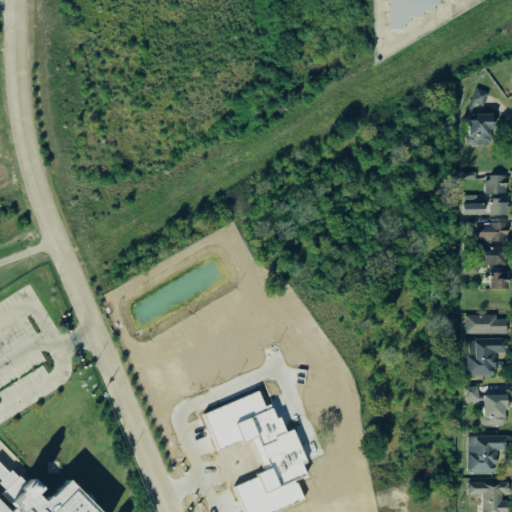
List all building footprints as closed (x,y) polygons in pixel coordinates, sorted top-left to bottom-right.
[(385,0),(386,30),(402,30),(402,24),(408,24),(408,18),(419,18),(419,11),(431,11),(431,5),(437,5),(437,0),(450,0),(450,2),(454,1),(455,0),(385,0)] [(474,88),(486,93),(480,107),(472,104),(467,115),(489,115),(490,130),(485,130),(485,134),(487,134),(487,144),(485,144),(485,145),(463,145),(463,113),(474,88)] [(484,193),(484,174),(504,173),(504,193),(484,193)] [(485,212),(485,196),(494,196),(494,199),(504,199),(504,212),(485,212)] [(479,212),(479,200),(455,200),(455,212),(479,212)] [(486,224),(486,219),(501,219),(501,228),(503,228),(503,235),(501,235),(500,242),(466,242),(466,226),(473,226),(473,224),(486,224)] [(479,260),(477,261),(477,266),(500,266),(500,261),(506,261),(506,249),(489,249),(489,253),(479,253),(479,260)] [(474,256),(473,276),(456,276),(457,256),(474,256)] [(485,271),(485,287),(502,286),(501,278),(504,278),(504,271),(485,271)] [(463,315),(463,334),(500,334),(500,320),(494,320),(494,315),(463,315)] [(467,357),(465,357),(465,375),(488,375),(488,370),(490,370),(490,353),(501,353),(500,338),(467,339),(467,357)] [(462,388),(463,403),(477,402),(477,387),(462,388)] [(480,399),(480,427),(497,427),(498,425),(501,425),(501,415),(498,415),(498,411),(504,411),(505,399),(480,399)] [(467,434),(467,454),(465,454),(465,472),(491,472),(492,462),(496,462),(496,450),(508,450),(508,434),(467,434)] [(7,511),(11,507),(6,503),(29,479),(38,488),(35,491),(43,499),(62,481),(80,499),(84,496),(86,495),(88,496),(90,497),(91,499),(91,501),(90,503),(87,506),(93,511),(10,511),(9,511),(7,511)] [(465,481),(464,494),(481,494),(480,511),(505,511),(505,501),(499,501),(499,492),(506,492),(507,481),(465,481)]
